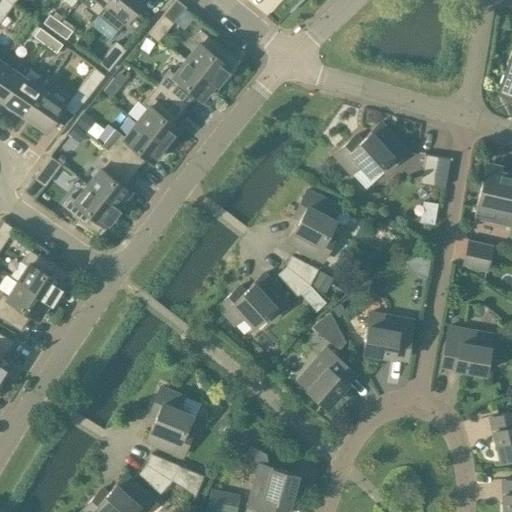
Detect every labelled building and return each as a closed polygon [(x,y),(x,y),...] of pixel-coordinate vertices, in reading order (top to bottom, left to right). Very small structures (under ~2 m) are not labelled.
[(0,0),(0,20),(12,4),(6,0),(0,0)] [(77,0),(97,15),(108,0),(77,0)] [(108,0),(97,15),(117,31),(142,0),(108,0)] [(42,23),(54,31),(60,22),(49,14),(42,23)] [(146,33),(156,41),(172,22),(162,14),(146,33)] [(54,31),(65,39),(71,31),(60,22),(54,31)] [(33,36),(44,44),(50,35),(39,27),(33,36)] [(197,43),(185,59),(216,83),(227,70),(225,68),(233,58),(222,49),(223,48),(200,29),(192,39),(197,43)] [(44,44),(55,52),(62,44),(50,35),(44,44)] [(98,62),(107,70),(123,51),(113,43),(98,62)] [(0,99),(3,101),(21,75),(27,66),(7,53),(1,62),(0,61),(0,99)] [(511,96),(511,57),(499,92),(511,96)] [(168,69),(155,86),(183,107),(194,93),(201,98),(206,92),(208,93),(216,83),(185,59),(173,74),(168,69)] [(78,87),(88,95),(104,75),(94,67),(78,87)] [(3,101),(24,115),(41,89),(21,75),(3,101)] [(68,96),(47,81),(41,89),(24,115),(45,130),(68,96)] [(147,106),(136,121),(167,146),(175,135),(173,134),(178,127),(171,122),(183,107),(155,86),(142,102),(147,106)] [(119,132),(106,149),(133,170),(145,156),(151,161),(156,155),(158,156),(167,146),(136,121),(124,136),(119,132)] [(360,163),(369,173),(379,164),(384,170),(406,151),(380,122),(360,140),(355,135),(334,154),(350,172),(360,163)] [(86,184),(117,209),(125,198),(123,197),(128,190),(122,185),(133,170),(106,149),(93,165),(98,169),(86,184)] [(419,182),(444,187),(449,158),(424,153),(419,182)] [(34,176),(45,184),(60,164),(49,156),(34,176)] [(473,214),(493,218),(495,208),(511,212),(511,175),(499,172),(500,166),(485,162),(473,214)] [(86,222),(96,231),(105,220),(107,222),(117,209),(86,184),(74,199),(69,195),(61,205),(84,224),(86,222)] [(287,242),(321,260),(335,234),(327,230),(333,219),(322,212),(328,201),(306,189),(293,215),(299,218),(295,225),(287,242)] [(462,263),(485,269),(491,245),(467,240),(462,263)] [(27,264),(17,280),(50,301),(59,287),(57,286),(64,274),(53,267),(54,265),(28,250),(22,261),(27,264)] [(285,266),(309,284),(317,268),(291,255),(285,266)] [(276,274),(296,295),(309,284),(285,266),(276,274)] [(243,314),(252,324),(262,315),(268,321),(289,302),(263,273),(243,291),(238,286),(217,305),(233,323),(243,314)] [(0,294),(0,317),(19,330),(30,313),(37,318),(41,311),(43,312),(50,301),(17,280),(7,296),(1,293),(0,294)] [(362,350),(405,358),(412,320),(369,312),(362,350)] [(329,313),(311,328),(338,351),(345,343),(329,313)] [(441,364),(483,372),(490,334),(447,326),(441,364)] [(2,358),(12,341),(0,333),(0,381),(7,371),(4,369),(9,362),(2,358)] [(297,380),(326,405),(354,372),(325,347),(297,380)] [(145,441),(181,455),(192,429),(184,425),(189,413),(177,408),(182,396),(160,386),(148,413),(155,416),(145,441)] [(511,410),(489,416),(499,458),(511,454),(511,410)] [(171,480),(195,496),(204,476),(177,464),(150,453),(146,464),(171,480)] [(159,493),(171,480),(146,464),(137,473),(159,493)] [(247,506),(270,511),(285,511),(296,474),(258,464),(247,506)] [(81,510),(83,511),(141,511),(153,500),(124,474),(106,493),(100,488),(81,510)] [(511,511),(511,478),(501,479),(502,511),(511,511)] [(205,511),(208,511),(236,511),(240,495),(210,488),(205,511)]
